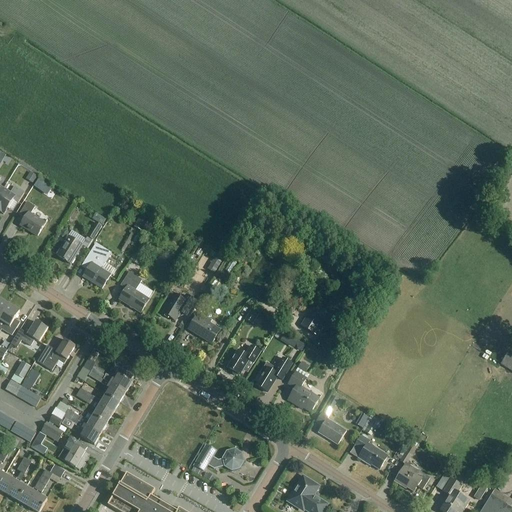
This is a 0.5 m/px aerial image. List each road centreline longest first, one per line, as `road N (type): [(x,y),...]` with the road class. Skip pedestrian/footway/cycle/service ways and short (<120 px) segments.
road 1 (residential): [(0,263),(163,366)]
road 2 (residential): [(80,511),(163,366)]
road 3 (residential): [(163,366),(276,438),(283,452)]
road 4 (residential): [(283,452),(300,452),(396,511)]
